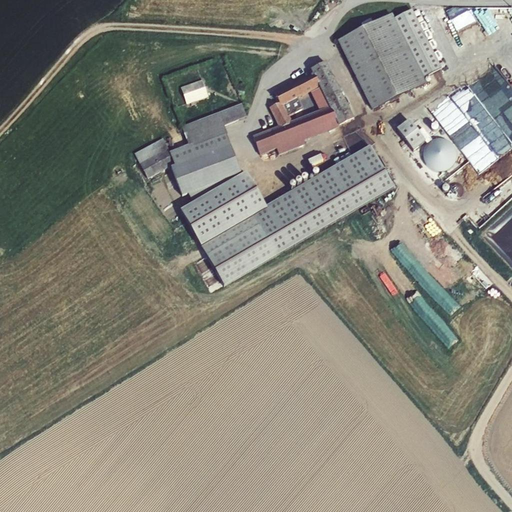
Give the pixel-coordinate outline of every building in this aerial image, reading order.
[(424,80),(392,14),(341,38),(374,105),(424,80)] [(350,117),(323,61),(297,73),(301,80),(273,94),(277,103),(267,108),(275,125),(285,120),(282,113),(278,107),(292,100),(316,88),(326,109),(288,127),(278,131),(253,142),(263,164),(299,146),(295,138),(333,121),(334,125),(350,117)] [(183,83),(183,95),(207,94),(207,83),(183,83)] [(295,106),(292,100),(278,107),(282,113),(295,106)] [(511,106),(505,111),(506,112),(500,117),(499,115),(494,119),(510,137),(511,135),(511,106)] [(442,121),(465,150),(470,146),(471,147),(482,138),(459,108),(442,121)] [(173,161),(210,141),(206,134),(225,124),(219,112),(164,142),(173,161)] [(288,127),(285,120),(275,125),(278,131),(288,127)] [(394,130),(411,151),(423,141),(406,120),(394,130)] [(418,131),(422,139),(429,136),(424,128),(418,131)] [(176,166),(191,195),(199,210),(236,191),(210,141),(173,161),(176,166)] [(156,166),(136,176),(142,187),(162,177),(156,166)] [(191,195),(176,166),(174,167),(189,196),(191,195)] [(189,196),(174,167),(167,171),(182,199),(189,196)] [(417,201),(409,209),(434,235),(442,228),(417,201)] [(457,295),(467,285),(451,269),(441,279),(457,295)]
